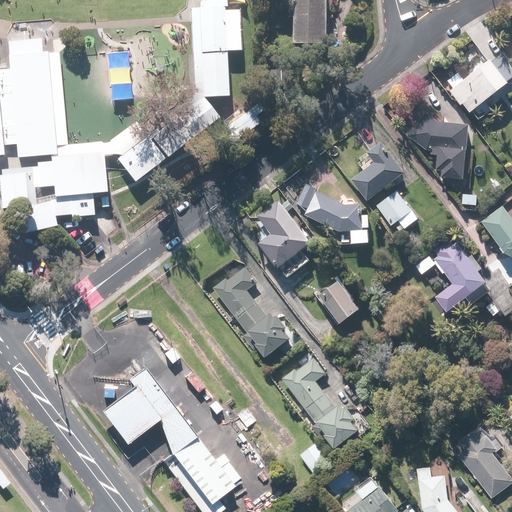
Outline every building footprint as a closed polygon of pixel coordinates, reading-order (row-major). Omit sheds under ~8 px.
[(328,44),(328,0),(294,0),(294,44),(328,44)] [(217,7),(190,9),(193,94),(221,93),(217,7)] [(51,42),(12,44),(14,73),(0,74),(0,75),(5,148),(19,146),(21,167),(41,165),(43,191),(59,190),(60,203),(15,206),(17,229),(89,224),(87,203),(107,201),(104,157),(60,160),(51,42)] [(470,113),(509,84),(491,60),(450,92),(461,106),(463,104),(470,113)] [(211,124),(192,99),(111,158),(130,184),(211,124)] [(427,151),(432,151),(432,155),(439,156),(437,170),(443,171),(442,178),(464,180),(469,125),(439,122),(426,113),(409,138),(427,151)] [(352,180),(368,201),(405,173),(382,143),(368,153),(375,163),(352,180)] [(305,215),(341,232),(364,230),(362,204),(347,205),(316,191),(305,215)] [(418,219),(397,191),(377,206),(392,226),(399,221),(405,229),(418,219)] [(482,197),(463,195),(462,205),(481,207),(482,197)] [(312,243),(279,200),(257,216),(271,234),(259,243),(279,268),(312,243)] [(511,217),(504,207),(482,222),(505,253),(511,256),(511,217)] [(436,297),(448,312),(487,282),(452,237),(434,251),(439,256),(434,259),(453,284),(436,297)] [(227,278),(214,288),(248,333),(243,336),(254,350),(258,347),(266,357),(291,339),(284,331),(287,329),(277,316),(275,318),(271,314),(268,316),(248,291),(258,283),(246,267),(229,280),(227,278)] [(339,281),(320,296),(341,324),(360,309),(339,281)] [(336,449),(360,430),(353,421),(356,419),(346,407),(343,409),(340,405),(336,407),(316,381),(327,373),(314,358),(297,371),(296,369),(283,379),(317,423),(313,427),(323,440),(327,438),(336,449)] [(185,434),(131,365),(87,399),(118,439),(150,416),(165,449),(185,434)] [(244,413),(235,420),(244,433),(254,426),(244,413)] [(466,450),(459,455),(492,498),(511,483),(511,477),(493,453),(498,449),(487,434),(480,439),(473,431),(460,441),(466,450)] [(226,486),(185,434),(165,449),(154,457),(195,509),(226,486)] [(317,444),(301,455),(315,475),(331,463),(317,444)] [(0,466),(0,481),(4,487),(12,481),(0,466)] [(431,467),(418,468),(423,510),(424,511),(459,511),(449,499),(446,475),(432,477),(431,467)] [(381,486),(346,511),(397,511),(400,510),(381,486)]
